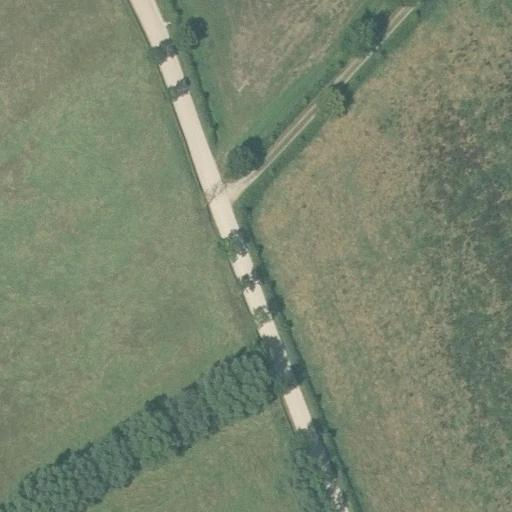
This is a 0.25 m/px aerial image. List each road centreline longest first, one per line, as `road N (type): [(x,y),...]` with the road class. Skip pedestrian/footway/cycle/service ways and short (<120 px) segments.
road 1 (track): [(336,511),(218,204)]
road 2 (track): [(416,0),(218,204)]
road 3 (track): [(218,204),(138,0)]
